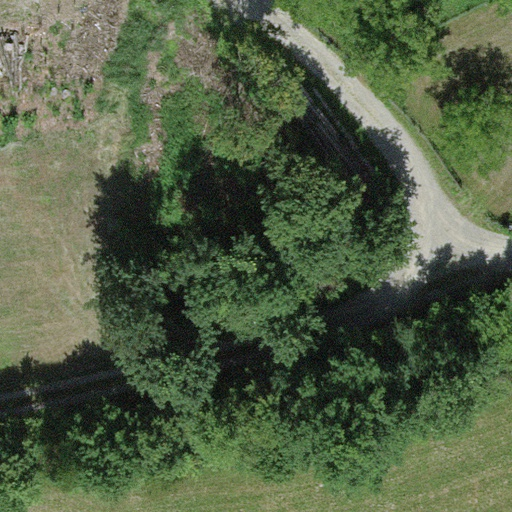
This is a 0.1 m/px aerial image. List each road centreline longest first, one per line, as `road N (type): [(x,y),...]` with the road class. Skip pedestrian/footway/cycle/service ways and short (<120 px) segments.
road 1 (track): [(0,394),(397,290),(511,249)]
road 2 (track): [(279,0),(481,260)]
